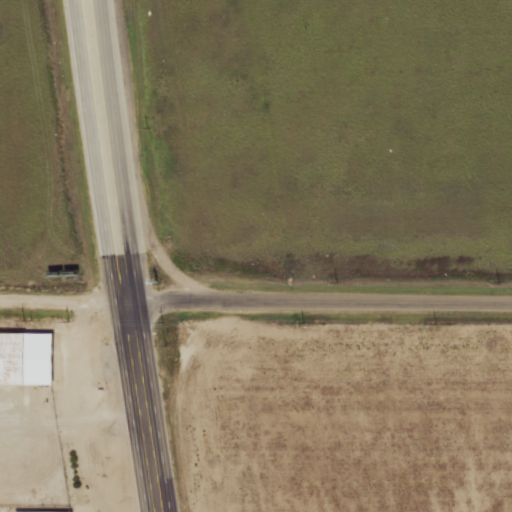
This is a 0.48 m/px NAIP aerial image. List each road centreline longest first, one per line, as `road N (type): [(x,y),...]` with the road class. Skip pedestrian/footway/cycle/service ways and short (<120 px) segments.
road 1 (trunk): [(157,511),(84,0)]
road 2 (residential): [(126,300),(511,302)]
road 3 (residential): [(126,300),(0,297)]
